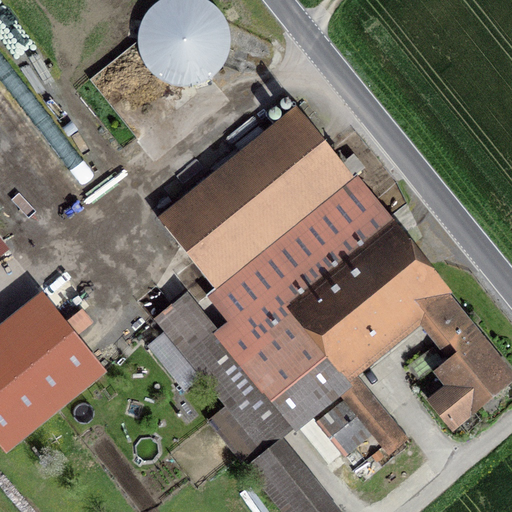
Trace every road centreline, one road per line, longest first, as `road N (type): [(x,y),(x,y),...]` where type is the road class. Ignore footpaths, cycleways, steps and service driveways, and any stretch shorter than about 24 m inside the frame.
road 1 (secondary): [(282,0),(511,287)]
road 2 (track): [(511,422),(405,511)]
